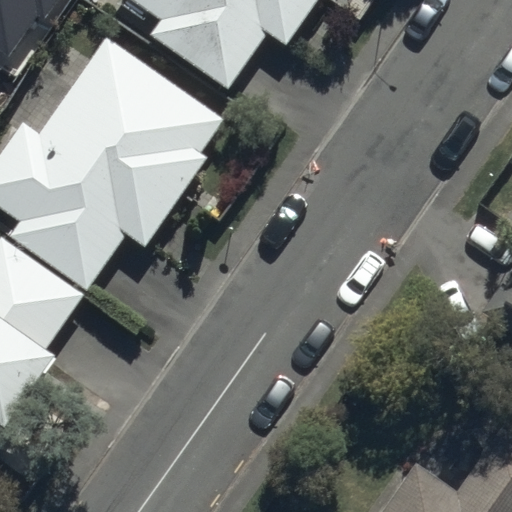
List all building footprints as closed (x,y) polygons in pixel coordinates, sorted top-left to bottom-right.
[(0,0),(0,58),(11,66),(58,0),(0,0)] [(116,0),(247,95),(316,0),(116,0)] [(0,443),(6,448),(62,368),(44,359),(128,242),(148,256),(234,136),(104,44),(37,138),(26,130),(0,165),(0,212),(21,227),(0,255),(0,443)] [(511,286),(483,328),(511,348),(511,286)] [(511,511),(511,453),(497,443),(454,505),(414,477),(390,511),(511,511)]
